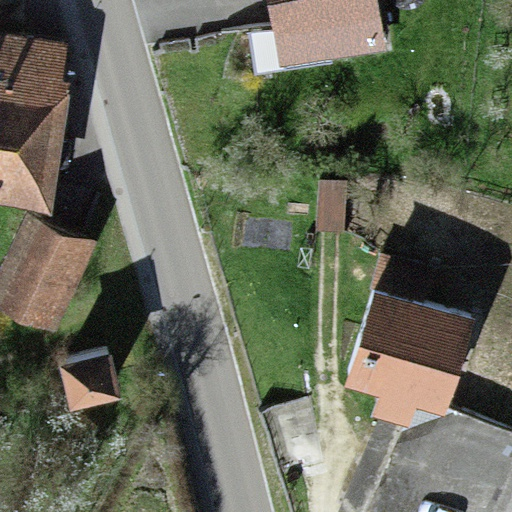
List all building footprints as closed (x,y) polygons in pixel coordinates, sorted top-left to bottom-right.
[(0,175),(29,182),(58,41),(0,28),(0,175)] [(346,186),(318,186),(318,237),(346,237),(346,186)] [(28,215),(0,279),(0,306),(54,330),(92,243),(28,215)] [(431,276),(385,261),(346,381),(379,392),(372,411),(403,421),(372,511),(496,511),(511,466),(511,435),(437,410),(467,320),(421,304),(431,276)] [(64,365),(73,408),(117,399),(108,356),(64,365)]
